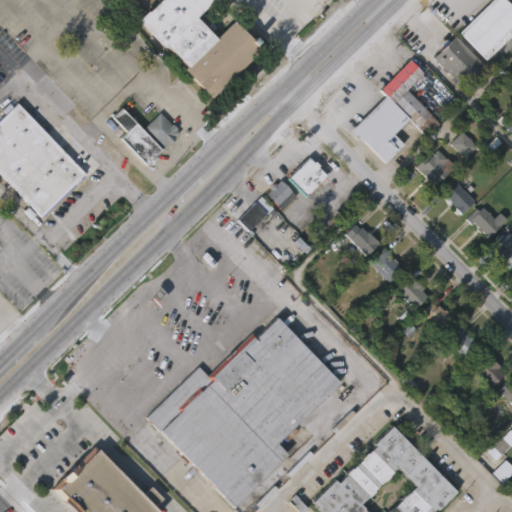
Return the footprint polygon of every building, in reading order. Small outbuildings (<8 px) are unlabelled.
[(85,0),(131,49),(149,33),(117,0),(85,0)] [(203,0),(192,11),(203,22),(198,27),(208,37),(227,20),(255,50),(205,98),(177,69),(180,66),(159,44),(156,47),(130,19),(135,14),(121,0),(203,0)] [(506,0),(511,6),(511,29),(484,57),(459,31),(490,0),(506,0)] [(133,55),(205,132),(257,84),(229,54),(209,73),(189,52),(214,28),(189,2),(133,55)] [(453,67),(476,91),(511,56),(511,48),(493,29),(453,67)] [(479,64),(457,85),(430,57),(452,36),(479,64)] [(511,63),(511,55),(494,72),(498,76),(511,63)] [(403,88),(437,123),(424,136),(404,118),(388,133),(399,144),(381,162),(359,139),(356,141),(345,130),(381,95),(375,89),(406,59),(419,73),(403,88)] [(427,92),(455,122),(477,101),(449,71),(427,92)] [(378,198),(397,179),(387,169),(402,153),(420,171),(433,158),(400,124),(417,108),(404,95),(373,125),(379,131),(345,165),(378,198)] [(79,173),(35,216),(0,179),(0,113),(11,103),(79,173)] [(117,107),(139,129),(156,112),(176,132),(141,164),(115,138),(121,132),(107,117),(117,107)] [(474,146),(461,158),(447,143),(460,131),(474,146)] [(0,215),(35,252),(79,209),(11,138),(0,148),(0,215)] [(114,173),(140,201),(156,185),(116,143),(106,152),(120,167),(114,173)] [(158,184),(175,168),(155,147),(138,163),(158,184)] [(437,148),(455,166),(436,184),(431,178),(427,181),(414,166),(426,155),(428,157),(437,148)] [(511,158),(511,160),(505,154),(497,161),(504,168),(509,163),(511,165),(511,158)] [(308,155),(319,164),(318,165),(327,174),(304,197),(285,178),(287,176),(285,174),(295,165),(297,166),(308,155)] [(471,181),(456,166),(443,178),(458,193),(471,181)] [(474,200),(460,213),(439,189),(452,176),(474,200)] [(279,180),(294,196),(280,210),(264,194),(269,189),(267,187),(272,182),(274,184),(279,180)] [(410,203),(428,222),(449,203),(430,184),(410,203)] [(299,232),(321,211),(303,192),(281,213),(299,232)] [(479,207),(491,218),(496,212),(503,219),(486,238),(479,231),(477,233),(473,229),(475,227),(463,218),(472,208),(475,211),(479,207)] [(290,231),(274,214),(259,229),(276,245),(290,231)] [(454,249),(468,237),(448,215),(434,227),(454,249)] [(354,223),(377,243),(366,255),(343,235),(354,223)] [(243,267),(268,244),(255,231),(231,254),(243,267)] [(506,233),(510,237),(511,236),(511,237),(511,261),(510,263),(505,257),(503,259),(488,244),(498,235),(501,238),(506,233)] [(482,273),(497,256),(476,237),(460,253),(482,273)] [(384,255),(388,260),(390,258),(394,262),(392,263),(399,270),(380,289),(361,270),(368,263),(366,261),(380,246),(386,253),(384,255)] [(370,276),(350,257),(338,270),(358,290),(370,276)] [(511,294),(511,278),(501,266),(487,279),(506,300),(511,294)] [(423,297),(411,309),(394,292),(400,286),(397,283),(407,273),(421,287),(417,291),(423,297)] [(382,317),(396,305),(383,291),(369,303),(382,317)] [(433,307),(437,304),(452,322),(438,334),(419,311),(429,302),(433,307)] [(407,343),(422,330),(405,313),(391,326),(407,343)] [(270,317),(333,383),(270,444),(281,455),(227,508),(141,417),(194,366),(204,377),(221,361),(219,359),(228,350),(230,352),(245,337),(247,339),(270,317)] [(464,332),(469,337),(471,336),(474,339),(472,341),(478,348),(465,360),(448,341),(463,328),(465,331),(464,332)] [(445,353),(427,335),(415,348),(433,366),(445,353)] [(503,374),(492,386),(473,369),(477,365),(475,363),(485,352),(500,366),(497,368),(503,374)] [(467,380),(455,363),(442,371),(454,389),(467,380)] [(511,379),(511,408),(495,391),(510,377),(511,379)] [(468,406),(485,422),(499,406),(482,391),(468,406)] [(511,447),(511,446),(511,421),(504,413),(492,425),(511,447)] [(391,425),(455,491),(438,508),(437,506),(430,511),(322,511),(312,501),(333,480),(337,483),(346,474),(345,473),(375,445),(374,443),(391,425)] [(509,442),(487,465),(476,454),(498,432),(509,442)] [(94,444),(142,492),(148,487),(151,484),(163,496),(160,499),(154,505),(160,511),(73,511),(49,488),(94,444)] [(511,472),(503,463),(480,485),(489,495),(511,472)] [(489,511),(502,511),(509,505),(499,494),(485,507),(489,511)]
